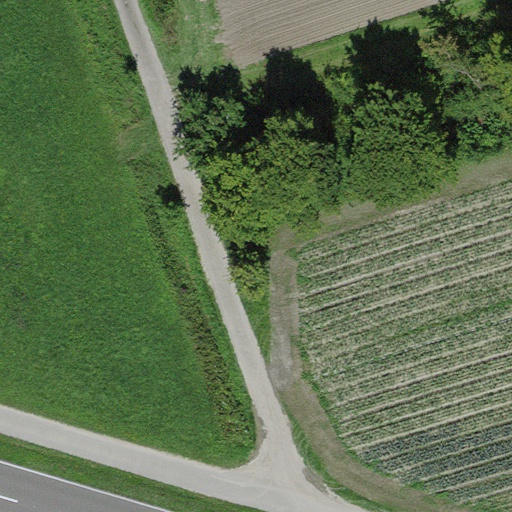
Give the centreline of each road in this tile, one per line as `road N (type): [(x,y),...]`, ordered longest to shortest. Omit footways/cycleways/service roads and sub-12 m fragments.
road 1 (track): [(297,503),(122,0)]
road 2 (track): [(0,415),(324,511)]
